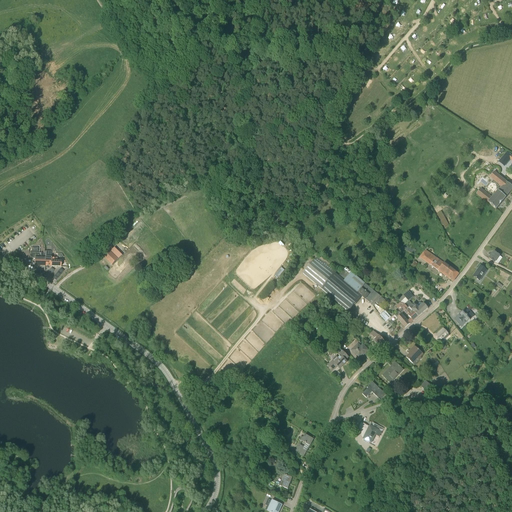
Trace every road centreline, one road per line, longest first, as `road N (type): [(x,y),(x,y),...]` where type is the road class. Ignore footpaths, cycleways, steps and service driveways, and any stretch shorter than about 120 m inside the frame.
road 1 (unclassified): [(204,511),(216,469),(164,370),(52,286),(0,259)]
road 2 (unclassified): [(332,420),(352,378),(445,295),(511,204)]
road 3 (track): [(212,375),(302,277)]
